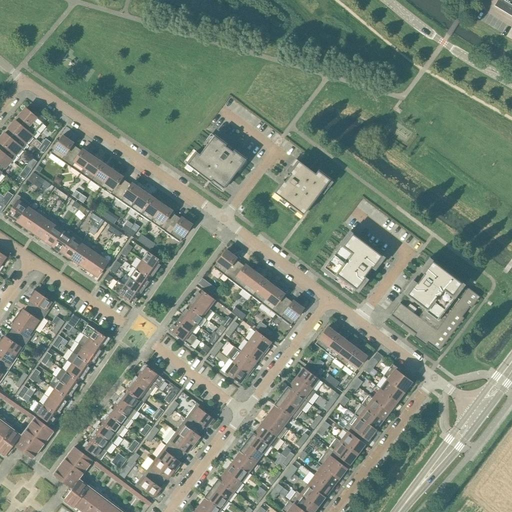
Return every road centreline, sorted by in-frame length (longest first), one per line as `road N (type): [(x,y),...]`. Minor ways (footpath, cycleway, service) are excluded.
road 1 (residential): [(167,511),(329,297)]
road 2 (unclassified): [(223,218),(23,80)]
road 3 (residential): [(435,377),(333,511)]
road 4 (tertiary): [(511,84),(387,0)]
road 5 (unclassified): [(329,297),(223,218)]
road 6 (tertiary): [(400,511),(478,410)]
